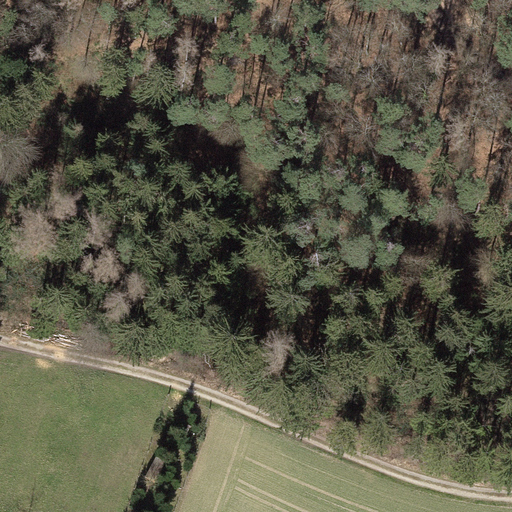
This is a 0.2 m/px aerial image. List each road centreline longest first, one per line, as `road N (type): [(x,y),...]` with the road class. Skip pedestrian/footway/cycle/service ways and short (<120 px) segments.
road 1 (track): [(0,337),(186,387),(466,491),(511,494)]
road 2 (track): [(428,0),(458,55),(511,79)]
